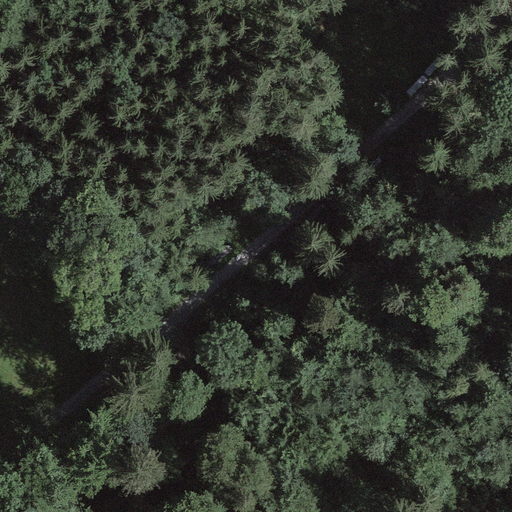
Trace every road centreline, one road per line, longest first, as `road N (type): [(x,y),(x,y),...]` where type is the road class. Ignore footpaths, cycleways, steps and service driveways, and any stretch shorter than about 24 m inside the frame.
road 1 (track): [(450,0),(363,105),(173,270),(80,381),(40,511)]
road 2 (track): [(130,321),(198,349),(250,409),(292,511)]
